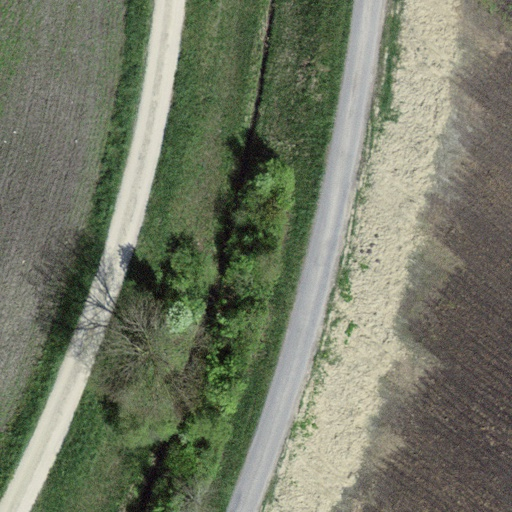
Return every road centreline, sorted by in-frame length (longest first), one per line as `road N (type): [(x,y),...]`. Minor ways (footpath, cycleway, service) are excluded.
road 1 (track): [(21,511),(125,257),(174,0)]
road 2 (track): [(244,511),(326,276),(373,0)]
